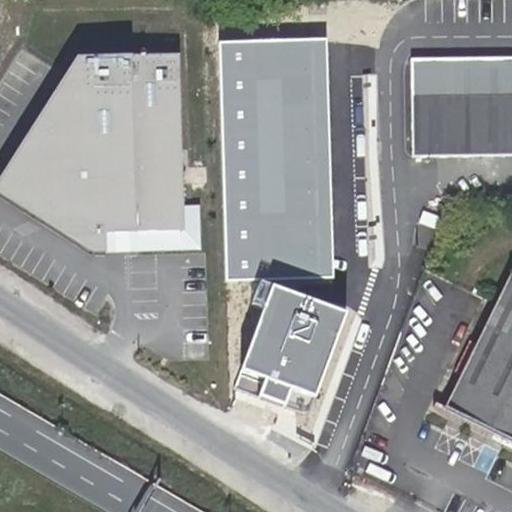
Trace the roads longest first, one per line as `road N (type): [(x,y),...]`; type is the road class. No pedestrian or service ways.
road 1 (residential): [(317,503),(398,281),(391,57),(409,38),(511,36)]
road 2 (residential): [(0,297),(317,503)]
road 3 (motorway): [(140,511),(0,430)]
